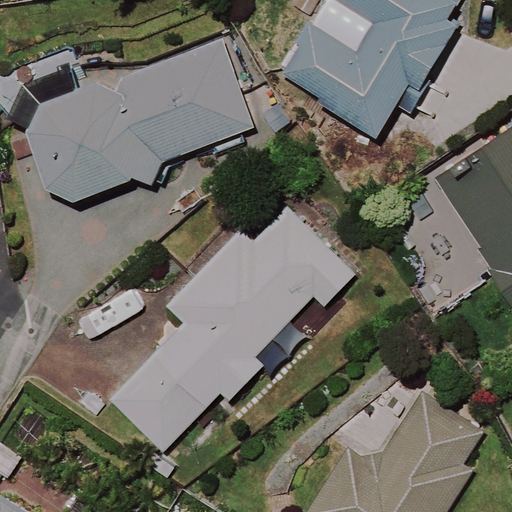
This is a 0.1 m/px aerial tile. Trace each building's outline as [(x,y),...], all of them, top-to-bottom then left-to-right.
[(469,0),(341,0),(380,21),(362,54),(314,27),(286,78),(387,134),(417,78),(424,82),(469,0)] [(261,124),(230,39),(29,112),(63,205),(166,167),(163,160),(261,124)] [(511,137),(441,183),(511,290),(511,137)] [(360,274),(291,207),(256,244),(244,232),(173,305),(191,322),(117,398),(169,449),(228,389),(237,397),(268,366),(258,356),(319,293),(331,305),(360,274)] [(445,511),(495,437),(428,393),(384,460),(359,444),(313,511),(445,511)] [(22,511),(2,499),(0,501),(0,511),(22,511)]
